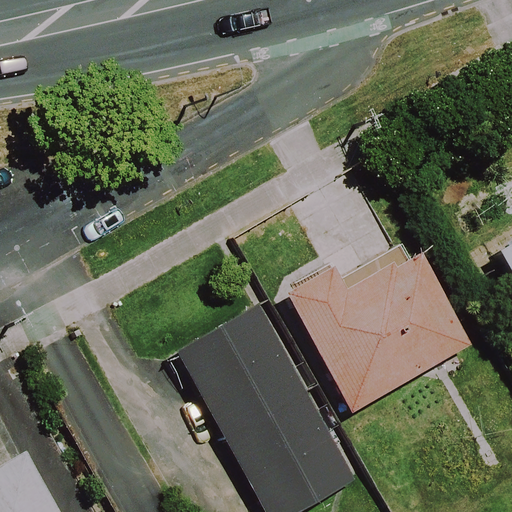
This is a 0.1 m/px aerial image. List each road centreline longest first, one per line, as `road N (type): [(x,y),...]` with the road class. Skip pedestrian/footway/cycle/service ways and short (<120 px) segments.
road 1 (residential): [(322,0),(287,86),(262,109),(155,168)]
road 2 (residential): [(0,255),(155,168)]
road 3 (trunk): [(132,0),(0,30)]
